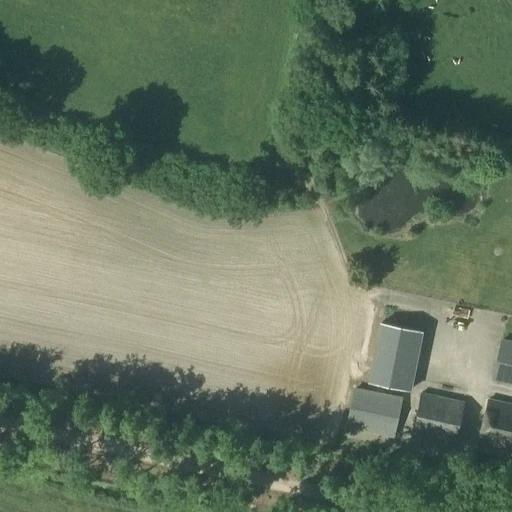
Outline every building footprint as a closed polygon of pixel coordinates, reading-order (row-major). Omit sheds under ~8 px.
[(374,381),(419,386),(425,324),(380,319),(374,381)] [(511,385),(511,341),(500,339),(491,381),(511,385)] [(392,438),(401,397),(354,388),(346,429),(392,438)] [(454,445),(463,404),(422,395),(413,436),(454,445)] [(511,405),(488,400),(478,447),(511,453),(511,405)]
